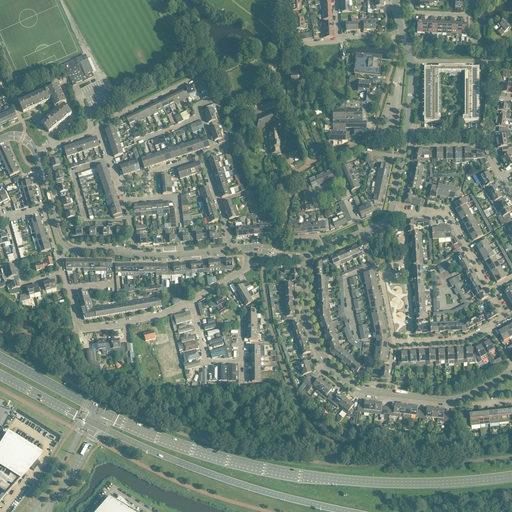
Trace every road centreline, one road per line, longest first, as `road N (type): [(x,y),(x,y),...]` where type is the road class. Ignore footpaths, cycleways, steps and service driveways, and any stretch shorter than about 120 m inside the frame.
road 1 (primary): [(511,475),(401,483),(274,470),(181,445),(99,410)]
road 2 (primary): [(96,425),(251,489),(348,511)]
road 3 (tertiary): [(303,256),(307,327),(321,360),(355,388),(389,394)]
road 4 (residential): [(98,128),(196,76),(208,101),(198,105),(201,115)]
road 5 (residential): [(129,219),(86,219),(72,171),(109,159)]
road 6 (residential): [(490,290),(446,215),(402,213)]
road 7 (tertiary): [(389,394),(456,399),(511,373)]
